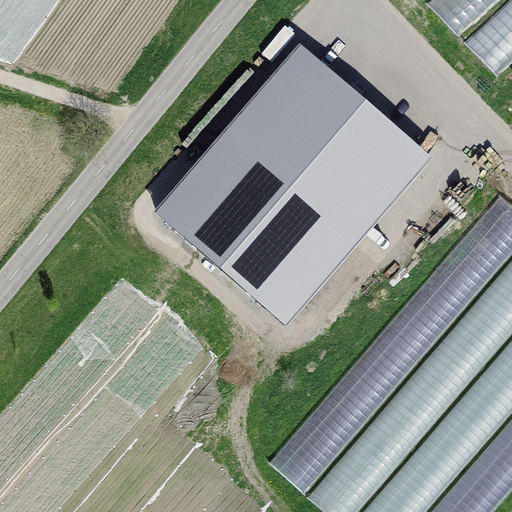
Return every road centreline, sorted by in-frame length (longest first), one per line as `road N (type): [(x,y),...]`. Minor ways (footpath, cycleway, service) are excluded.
road 1 (tertiary): [(237,0),(0,291)]
road 2 (track): [(379,0),(511,133)]
road 3 (track): [(0,75),(138,119)]
